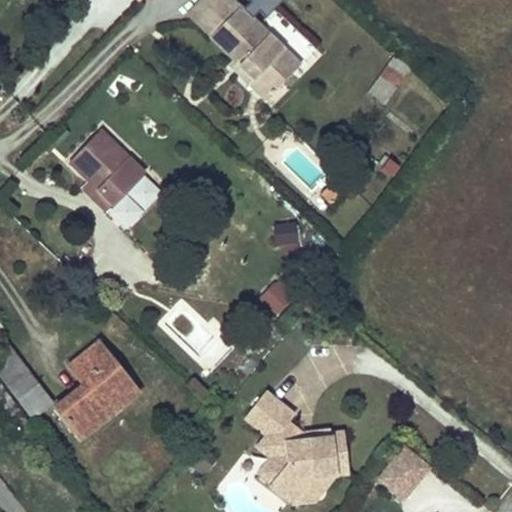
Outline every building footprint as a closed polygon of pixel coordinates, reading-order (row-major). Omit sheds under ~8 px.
[(198,0),(186,13),(210,36),(238,6),(231,0),(198,0)] [(238,6),(210,36),(233,59),(254,80),(270,95),(299,66),(238,6)] [(254,80),(233,59),(229,64),(250,84),(254,80)] [(388,65),(379,77),(393,88),(401,75),(388,65)] [(69,162),(90,183),(113,206),(143,174),(99,131),(69,162)] [(113,206),(90,183),(82,190),(105,213),(113,206)] [(205,238),(225,256),(239,240),(219,222),(205,238)] [(296,222),(275,225),(278,241),(298,238),(296,222)] [(292,296),(277,281),(263,295),(279,310),(292,296)] [(0,349),(0,378),(13,395),(34,379),(5,341),(0,349)] [(72,364),(75,370),(102,349),(98,343),(72,364)] [(66,413),(60,405),(55,409),(79,438),(137,392),(102,349),(75,370),(86,384),(93,393),(66,413)] [(34,379),(13,395),(30,418),(51,402),(34,379)] [(0,384),(0,409),(22,439),(34,430),(0,384)] [(86,384),(60,405),(66,413),(93,393),(86,384)] [(344,434),(331,435),(320,436),(320,443),(302,445),(301,434),(288,423),(294,415),(266,392),(245,418),(266,435),(257,447),(270,458),(265,464),(279,475),(269,486),(291,504),(308,483),(308,479),(334,476),(348,475),(344,434)] [(301,434),(302,445),(320,443),(320,436),(331,435),(330,431),(301,434)] [(431,470),(406,449),(392,466),(417,486),(431,470)] [(256,475),(269,486),(279,475),(265,464),(256,475)] [(417,486),(392,466),(381,480),(405,500),(417,486)] [(308,483),(291,504),(313,502),(334,476),(308,479),(308,483)]
